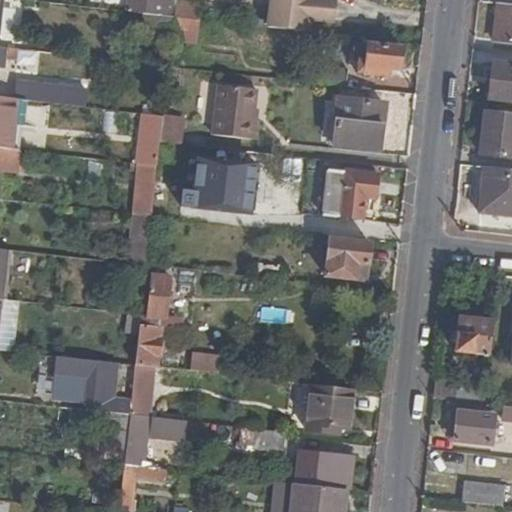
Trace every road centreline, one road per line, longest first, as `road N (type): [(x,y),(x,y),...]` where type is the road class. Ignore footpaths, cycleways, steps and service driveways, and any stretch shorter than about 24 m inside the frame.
road 1 (residential): [(460,0),(438,266)]
road 2 (residential): [(438,266),(408,511)]
